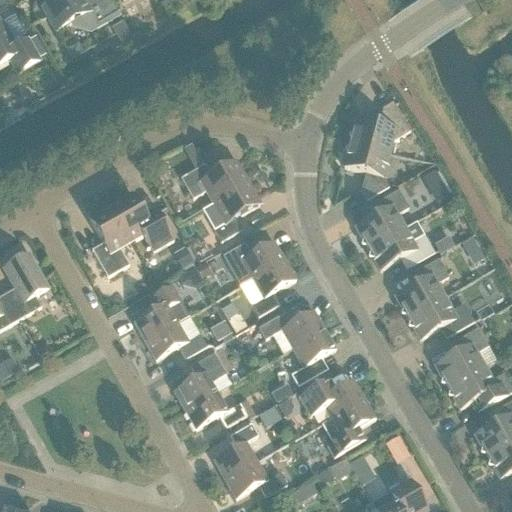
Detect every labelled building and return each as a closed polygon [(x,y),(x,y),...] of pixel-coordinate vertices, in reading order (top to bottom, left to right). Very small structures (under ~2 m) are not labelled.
[(55,34),(68,26),(72,33),(87,36),(120,17),(109,0),(47,0),(50,5),(42,10),(55,34)] [(0,25),(0,67),(9,62),(16,76),(39,62),(27,41),(14,49),(0,25)] [(122,25),(112,31),(116,38),(126,32),(122,25)] [(392,105),(382,111),(386,118),(383,129),(356,122),(350,146),(389,157),(392,145),(409,135),(392,105)] [(360,193),(366,203),(388,191),(383,181),(389,157),(350,146),(343,171),(370,178),(367,189),(360,193)] [(180,181),(187,193),(192,202),(206,194),(213,206),(246,187),(234,165),(210,179),(203,168),(180,181)] [(436,173),(424,180),(429,190),(442,183),(436,173)] [(225,227),(213,234),(220,246),(241,233),(235,222),(259,208),(246,187),(213,206),(225,227)] [(408,211),(397,193),(374,207),(379,217),(355,230),(367,252),(403,232),(395,218),(408,211)] [(130,244),(141,237),(152,256),(173,244),(157,215),(146,222),(132,198),(110,210),(130,244)] [(103,246),(91,253),(107,281),(128,268),(118,250),(130,244),(110,210),(89,222),(103,246)] [(410,245),(403,232),(367,252),(380,274),(404,260),(410,270),(433,256),(423,238),(410,245)] [(450,240),(436,248),(441,256),(455,248),(450,240)] [(473,241),(462,247),(466,253),(476,247),(473,241)] [(284,264),(273,245),(250,258),(243,247),(222,259),(240,290),(252,283),(284,264)] [(19,323),(41,310),(34,300),(47,292),(27,258),(3,272),(14,291),(4,297),(19,323)] [(447,281),(437,263),(413,276),(419,286),(395,300),(407,322),(443,301),(435,288),(447,281)] [(263,302),(251,309),(258,321),(279,308),(272,297),(295,284),(284,264),(252,283),(263,302)] [(195,271),(178,281),(182,288),(197,291),(204,287),(201,282),(195,271)] [(171,289),(150,301),(156,312),(133,326),(144,345),(177,326),(188,319),(171,289)] [(0,333),(19,323),(4,297),(0,299),(0,333)] [(407,322),(420,343),(444,330),(449,339),(473,326),(463,308),(450,315),(443,301),(407,322)] [(265,343),(281,334),(291,352),(324,334),(313,314),(290,328),(283,317),(258,331),(265,343)] [(188,345),(177,326),(144,345),(155,364),(178,351),(185,362),(206,350),(199,338),(188,345)] [(487,350),(477,332),(453,346),(459,355),(434,369),(447,391),(482,371),(475,357),(487,350)] [(291,352),(302,371),(290,378),(297,390),(318,378),(312,367),(335,353),(324,334),(291,352)] [(225,378),(213,357),(190,370),(196,382),(173,395),(184,414),(217,396),(211,386),(225,378)] [(489,409),(511,395),(511,393),(503,377),(490,384),(482,371),(447,391),(459,413),(484,399),(489,409)] [(323,386),(298,400),(310,421),(325,412),(331,422),(364,403),(353,384),(329,397),(323,386)] [(184,414),(195,434),(218,420),(225,432),(246,419),(239,408),(227,414),(217,396),(184,414)] [(364,403),(331,422),(323,427),(333,446),(326,450),(333,462),(358,447),(352,436),(375,423),(364,403)] [(511,403),(493,415),(499,425),(474,439),(487,460),(511,445),(511,403)] [(274,412),(259,420),(265,431),(280,422),(274,412)] [(246,446),(257,439),(250,428),(229,440),(236,451),(213,464),(224,484),(256,465),(246,446)] [(400,441),(386,449),(398,470),(412,462),(400,441)] [(511,445),(487,460),(499,482),(511,474),(511,445)] [(362,460),(349,467),(355,477),(364,472),(367,470),(362,460)] [(224,484),(235,503),(258,490),(265,501),(286,489),(279,477),(267,484),(256,465),(224,484)] [(427,511),(411,483),(390,495),(390,496),(371,507),(373,511),(427,511)]
